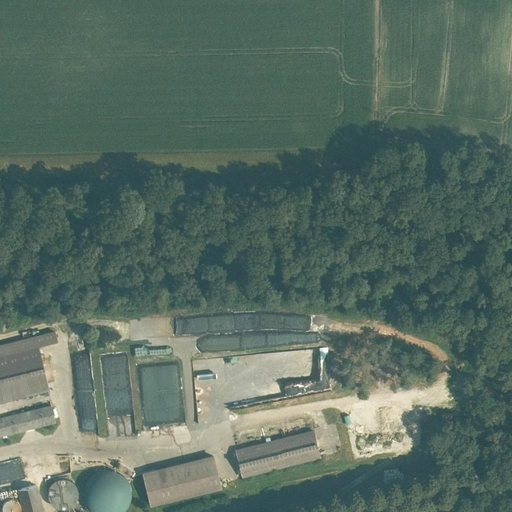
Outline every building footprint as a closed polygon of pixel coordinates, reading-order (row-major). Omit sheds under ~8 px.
[(0,353),(37,344),(37,342),(57,337),(54,323),(0,336),(0,353)] [(0,353),(0,400),(48,389),(37,344),(0,353)] [(0,434),(55,421),(50,405),(0,417),(0,434)] [(382,428),(371,430),(373,437),(383,435),(382,428)] [(314,430),(236,449),(242,475),(320,456),(314,430)] [(212,455),(143,472),(150,504),(220,486),(212,455)] [(105,470),(102,470),(100,471),(97,472),(95,474),(93,476),(91,477),(89,480),(88,482),(86,485),(86,487),(85,490),(85,493),(85,495),(86,498),(86,501),(87,503),(89,506),(91,508),(92,510),(95,511),(121,511),(123,511),(125,509),(127,506),(129,504),(130,501),(131,499),(131,496),(132,493),(131,490),(131,487),(130,485),(129,482),(127,480),(126,477),(124,475),(121,474),(119,472),(116,471),(114,470),(111,470),(108,470),(105,470)] [(54,505),(59,507),(64,508),(68,507),(73,505),(76,501),(78,497),(79,492),(78,487),(75,483),(72,479),(67,477),(61,477),(56,478),(52,482),(49,486),(48,491),(48,497),(51,501),(54,505)] [(43,511),(36,484),(18,489),(24,511),(43,511)] [(13,497),(11,497),(9,497),(8,498),(6,498),(5,500),(4,501),(3,502),(2,503),(2,505),(2,506),(1,507),(2,509),(2,510),(3,511),(19,511),(20,510),(21,508),(21,507),(21,505),(21,504),(20,503),(19,502),(18,500),(18,499),(17,499),(15,498),(13,497)]
